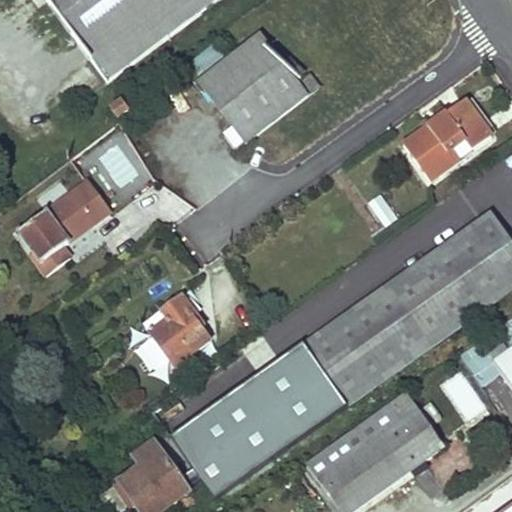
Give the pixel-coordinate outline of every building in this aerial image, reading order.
[(50,0),(111,81),(219,0),(50,0)] [(261,36),(201,82),(248,142),(280,118),(319,87),(312,77),(299,86),(261,36)] [(122,102),(113,110),(120,120),(130,113),(122,102)] [(426,131),(405,146),(432,181),(492,138),(466,102),(426,131)] [(384,231),(398,221),(380,196),(366,206),(384,231)] [(69,245),(47,215),(21,234),(35,254),(32,257),(46,277),(70,260),(63,249),(69,245)] [(511,244),(490,215),(305,345),(348,406),(511,291),(511,244)] [(192,292),(145,326),(176,367),(210,342),(185,307),(189,303),(187,300),(195,295),(192,292)] [(511,391),(511,349),(493,363),(511,391)] [(309,465),(341,511),(352,511),(443,451),(406,397),(309,465)] [(230,415),(222,403),(172,438),(187,459),(210,444),(212,448),(240,429),(239,428),(247,422),(238,409),(230,415)] [(301,418),(291,405),(276,416),(306,460),(350,430),(343,419),(330,428),(316,407),(301,418)] [(140,469),(103,495),(114,511),(127,511),(135,507),(138,511),(161,511),(188,493),(178,480),(185,475),(176,464),(170,468),(153,445),(134,459),(140,469)]
